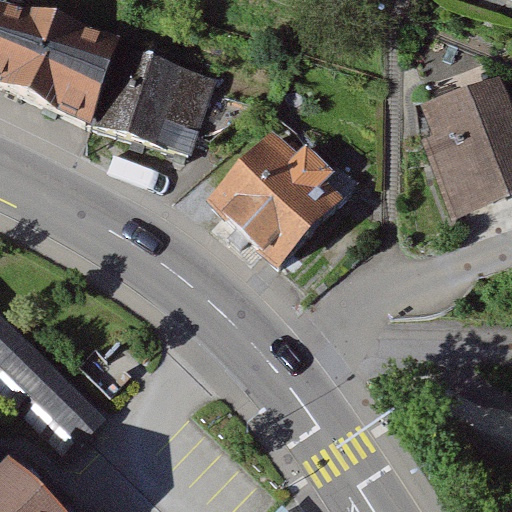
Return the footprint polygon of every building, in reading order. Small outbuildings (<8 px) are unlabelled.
[(0,87),(90,131),(191,164),(198,143),(211,149),(255,109),(214,97),(218,83),(119,51),(122,40),(0,1),(0,87)] [(511,98),(505,79),(425,110),(436,139),(423,144),(454,224),(511,201),(511,98)] [(273,134),(207,207),(279,272),(358,185),(338,168),(333,173),(306,149),(299,158),(273,134)] [(0,309),(0,392),(70,463),(111,423),(0,309)] [(511,418),(487,406),(461,458),(511,483),(511,418)] [(0,511),(54,511),(7,467),(0,474),(0,511)]
